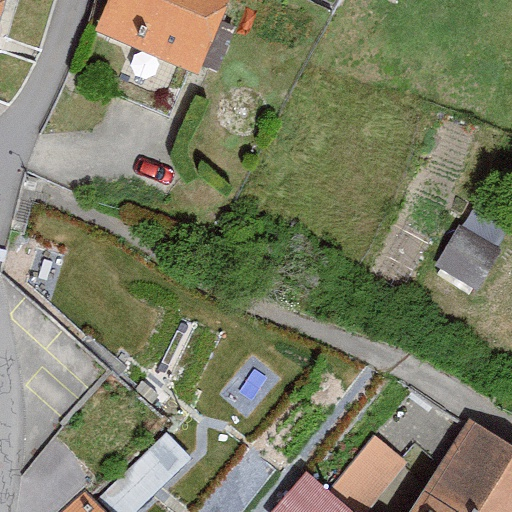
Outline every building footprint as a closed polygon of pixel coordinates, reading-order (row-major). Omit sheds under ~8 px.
[(0,0),(0,72),(2,73),(22,0),(0,0)] [(223,0),(114,0),(100,35),(143,53),(129,85),(179,106),(223,0)] [(419,397),(382,444),(411,467),(448,420),(419,397)] [(511,511),(511,451),(476,429),(434,495),(460,511),(511,511)] [(382,444),(337,500),(352,511),(374,511),(411,467),(382,444)] [(352,511),(337,500),(309,477),(281,511),(352,511)] [(460,511),(434,495),(424,511),(460,511)] [(109,511),(99,501),(85,511),(109,511)]
